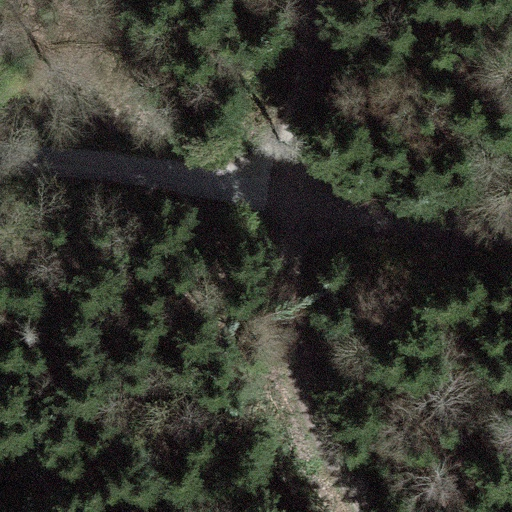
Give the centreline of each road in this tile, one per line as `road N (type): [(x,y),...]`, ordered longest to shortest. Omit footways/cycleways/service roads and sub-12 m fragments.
road 1 (track): [(334,0),(303,206),(320,412),(370,511)]
road 2 (track): [(0,151),(137,160),(303,206),(511,234)]
